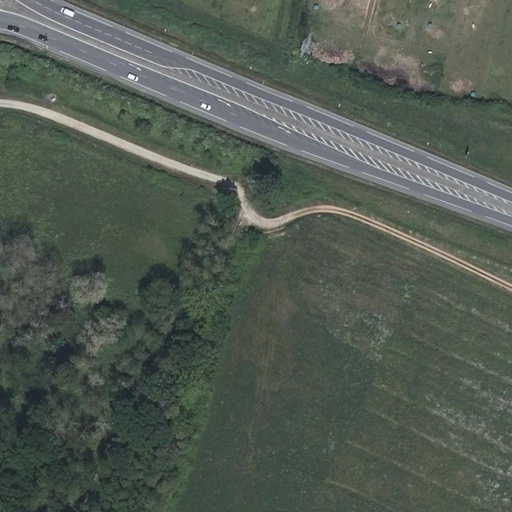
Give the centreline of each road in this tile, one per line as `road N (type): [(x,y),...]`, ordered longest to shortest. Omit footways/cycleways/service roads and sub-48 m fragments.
road 1 (primary): [(0,20),(307,148),(511,221)]
road 2 (primary): [(511,197),(33,0)]
